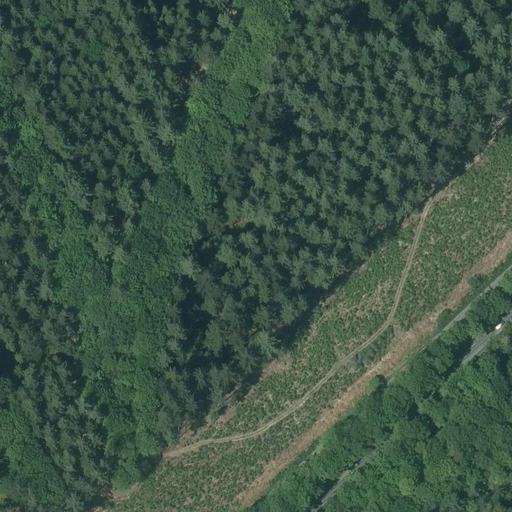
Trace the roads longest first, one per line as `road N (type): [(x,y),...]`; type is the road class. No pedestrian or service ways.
road 1 (track): [(270,0),(153,271),(134,355),(137,446),(158,462),(217,458),(364,356),(383,324),(420,213),(511,107)]
road 2 (unclassified): [(254,511),(511,269)]
road 3 (primary): [(305,511),(511,321)]
road 4 (track): [(134,355),(81,380),(0,377)]
